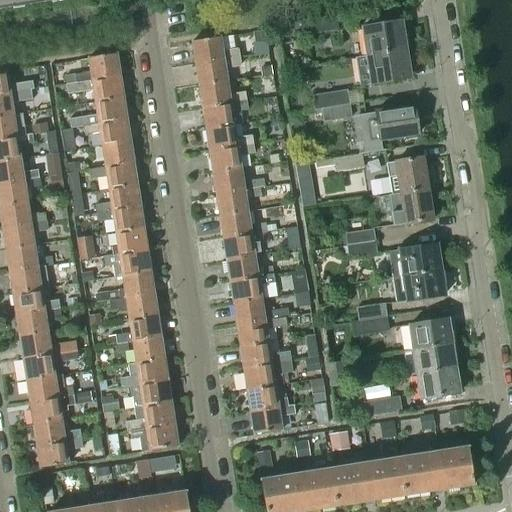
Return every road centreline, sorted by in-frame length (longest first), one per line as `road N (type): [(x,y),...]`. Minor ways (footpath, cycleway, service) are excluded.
road 1 (residential): [(224,511),(143,0)]
road 2 (residential): [(511,472),(426,0)]
